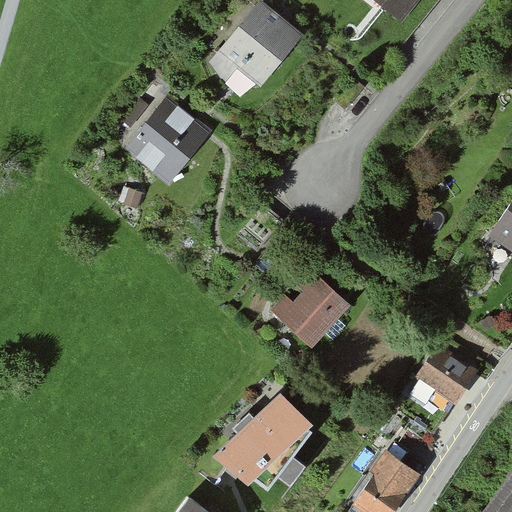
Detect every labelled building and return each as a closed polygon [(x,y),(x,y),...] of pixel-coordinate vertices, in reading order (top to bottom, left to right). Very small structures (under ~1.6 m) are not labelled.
[(302,32),(261,0),(246,0),(211,44),(260,83),(302,32)] [(378,0),(402,19),(418,0),(378,0)] [(163,94),(121,146),(169,185),(212,132),(163,94)] [(511,193),(487,228),(511,246),(511,193)] [(261,271),(283,244),(254,220),(232,247),(261,271)] [(285,295),(269,312),(318,356),(333,341),(337,345),(350,332),(345,327),(360,311),(311,266),(297,282),(307,292),(295,305),(285,295)] [(478,369),(438,341),(414,376),(454,404),(478,369)] [(313,427),(280,395),(253,420),(249,416),(234,430),(237,435),(214,457),(233,473),(250,486),(256,480),(268,491),(278,479),(290,487),(305,468),(294,459),(313,434),(309,431),(313,427)] [(373,467),(346,504),(357,511),(397,511),(426,473),(385,445),(371,465),(373,467)] [(511,511),(511,464),(480,507),(486,511),(511,511)] [(205,511),(187,498),(176,511),(205,511)]
